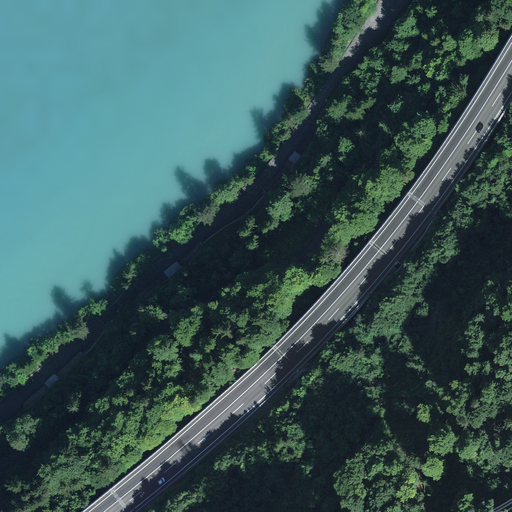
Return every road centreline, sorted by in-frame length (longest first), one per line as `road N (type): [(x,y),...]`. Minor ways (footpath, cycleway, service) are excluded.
road 1 (unclassified): [(0,471),(92,410),(171,313),(300,262),(346,191),(511,38)]
road 2 (trunk): [(111,511),(332,310),(443,176),(511,69)]
